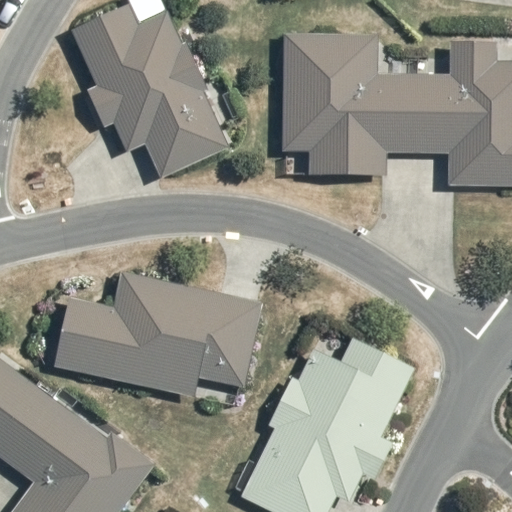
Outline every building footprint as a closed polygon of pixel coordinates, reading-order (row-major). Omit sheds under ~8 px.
[(134,5),(74,33),(98,84),(89,87),(106,130),(114,126),(128,155),(147,147),(162,179),(230,151),(170,11),(143,25),(134,5)] [(382,36),(285,34),(283,153),(310,152),(311,177),(387,177),(388,156),(450,156),(451,188),(511,187),(511,63),(501,64),(499,44),(456,44),(455,77),(383,73),(382,36)] [(115,307),(71,298),(58,370),(195,400),(202,380),(250,391),(265,304),(123,275),(115,307)] [(342,363),(315,349),(278,432),(240,503),(262,511),(332,511),(339,500),(355,507),(419,369),(354,339),(342,363)] [(0,456),(39,487),(20,511),(122,511),(153,468),(0,357),(0,456)]
